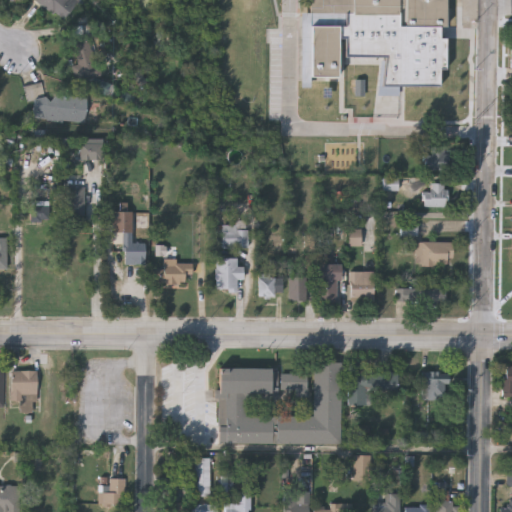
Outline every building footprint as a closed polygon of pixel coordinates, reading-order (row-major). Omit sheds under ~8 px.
[(36,0),(75,0),(78,2),(62,22),(36,0)] [(445,0),(445,26),(421,26),(420,72),(423,72),(423,93),(444,93),(444,99),(407,98),(407,115),(351,114),(352,74),(397,74),(397,50),(351,49),(352,33),(338,33),(337,77),(309,77),(310,0),(445,0)] [(70,43),(88,38),(100,75),(81,81),(70,43)] [(31,119),(33,85),(43,85),(42,96),(85,97),(83,122),(31,119)] [(79,143),(101,143),(101,159),(79,159),(79,143)] [(447,146),(447,169),(425,169),(425,146),(447,146)] [(445,183),(445,206),(423,206),(423,191),(431,191),(431,183),(445,183)] [(83,188),(83,217),(64,217),(64,188),(83,188)] [(32,212),(39,212),(39,208),(47,207),(48,218),(32,219),(32,212)] [(131,212),(131,243),(144,243),(144,265),(122,265),(122,233),(111,233),(112,212),(131,212)] [(221,248),(221,227),(248,227),(248,237),(256,237),(256,248),(221,248)] [(415,242),(452,242),(452,265),(415,265),(415,242)] [(243,267),(243,280),(237,280),(237,290),(215,290),(215,258),(237,258),(237,267),(243,267)] [(153,284),(153,264),(190,264),(190,284),(153,284)] [(317,265),(339,265),(339,302),(317,302),(317,265)] [(373,272),(373,300),(349,300),(349,272),(373,272)] [(258,296),(258,276),(282,276),(282,296),(258,296)] [(288,301),(288,277),(305,277),(305,301),(288,301)] [(445,288),(445,304),(396,304),(396,288),(445,288)] [(271,368),(271,394),(246,393),(245,415),(313,416),(314,362),(341,362),(340,444),(218,443),(218,368),(271,368)] [(10,370),(35,370),(34,409),(9,409),(10,370)] [(397,372),(397,392),(377,392),(377,372),(397,372)] [(420,372),(449,372),(449,399),(420,399),(420,372)] [(307,373),(307,394),(280,394),(280,373),(307,373)] [(370,405),(348,405),(348,378),(370,378),(370,405)] [(209,496),(195,496),(195,458),(209,458),(209,496)] [(124,477),(124,503),(102,503),(102,477),(124,477)] [(17,511),(0,511),(0,484),(17,484),(17,511)] [(460,511),(437,511),(437,490),(449,490),(449,501),(460,501),(460,511)] [(174,503),(184,503),(184,511),(164,511),(164,491),(174,491),(174,503)] [(224,511),(224,503),(239,503),(239,491),(250,491),(250,511),(224,511)] [(308,503),(308,511),(283,511),(283,493),(297,493),(297,503),(308,503)] [(374,511),(374,503),(385,503),(385,493),(399,493),(399,511),(374,511)] [(500,511),(500,507),(509,507),(509,499),(511,499),(511,511),(500,511)] [(352,503),(352,511),(314,511),(314,507),(328,507),(328,503),(352,503)]
